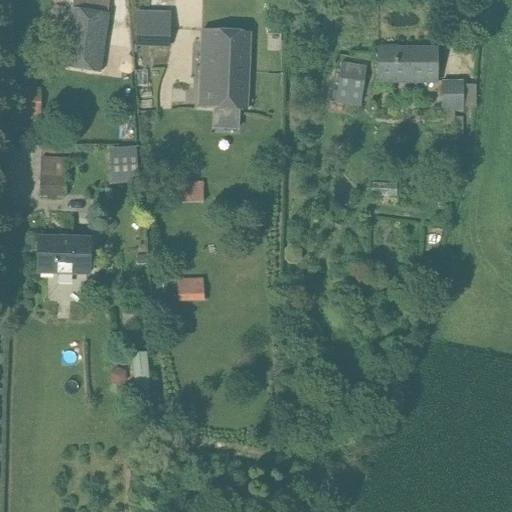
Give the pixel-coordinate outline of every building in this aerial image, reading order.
[(74,0),(73,8),(72,8),(63,67),(99,73),(109,14),(108,14),(110,0),(109,0),(74,0)] [(172,12),(135,11),(133,51),(146,52),(146,47),(169,48),(172,12)] [(244,110),(250,33),(203,30),(197,107),(244,110)] [(437,82),(437,50),(394,50),(394,48),(380,48),(380,47),(378,47),(378,83),(437,82)] [(359,107),(365,66),(341,62),(335,103),(359,107)] [(463,112),(463,81),(442,81),(442,113),(463,112)] [(42,113),(41,92),(17,92),(17,113),(42,113)] [(454,141),(464,141),(463,117),(453,117),(454,141)] [(138,183),(136,148),(112,149),(113,184),(138,183)] [(64,197),(66,160),(42,159),(40,196),(64,197)] [(178,184),(178,203),(203,203),(203,184),(178,184)] [(90,275),(90,239),(39,238),(38,273),(90,275)] [(303,261),(303,252),(298,247),(291,247),(286,252),(286,261),(291,266),(298,266),(303,261)] [(179,280),(180,303),(204,302),(201,279),(179,280)] [(124,309),(123,325),(154,327),(154,317),(151,317),(152,311),(124,309)] [(127,381),(126,371),(117,367),(109,373),(111,383),(118,386),(127,381)]
